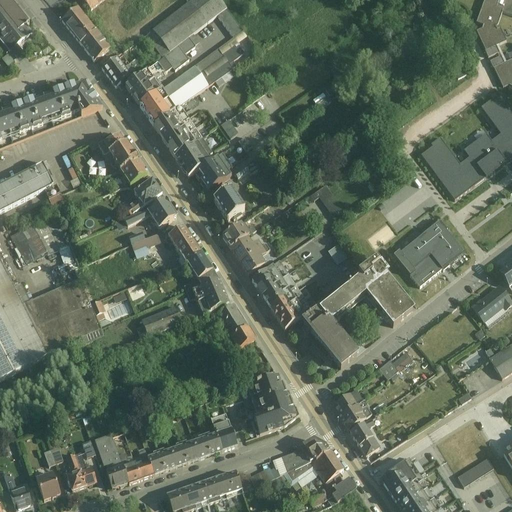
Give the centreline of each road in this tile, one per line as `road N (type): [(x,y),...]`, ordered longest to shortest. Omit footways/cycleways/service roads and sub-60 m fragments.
road 1 (tertiary): [(312,405),(144,147),(76,60)]
road 2 (residential): [(312,405),(511,245)]
road 3 (residential): [(98,511),(325,424)]
